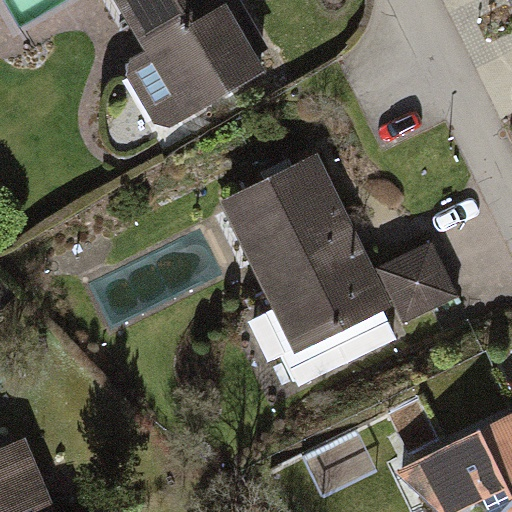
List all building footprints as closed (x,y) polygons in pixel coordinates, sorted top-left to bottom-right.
[(231,0),(124,0),(154,50),(135,61),(131,75),(159,121),(172,123),(261,70),(251,53),(260,48),(231,0)] [(312,159),(229,200),(281,306),(255,319),(274,358),(283,354),(296,380),(394,332),(381,306),(383,305),(312,159)] [(432,241),(377,267),(404,321),(433,306),(458,294),(432,241)] [(417,396),(391,408),(412,453),(439,440),(417,396)] [(511,511),(511,412),(401,467),(449,511),(511,511)] [(304,458),(323,497),(377,471),(358,432),(304,458)] [(0,511),(58,511),(25,433),(6,441),(0,444),(0,511)]
